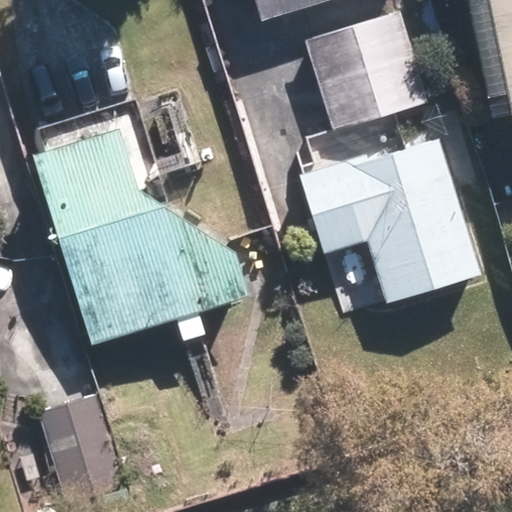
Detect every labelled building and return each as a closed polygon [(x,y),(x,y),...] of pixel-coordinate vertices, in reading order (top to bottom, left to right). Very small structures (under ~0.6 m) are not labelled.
[(249,0),(254,16),(305,0),(249,0)] [(511,0),(475,0),(500,119),(511,116),(511,0)] [(391,16),(303,43),(328,125),(416,99),(391,16)] [(37,48),(0,55),(0,76),(9,119),(50,110),(37,48)] [(104,137),(24,161),(80,343),(233,296),(221,256),(121,193),(104,137)] [(425,146),(306,182),(325,244),(366,231),(386,296),(464,272),(425,146)] [(87,401),(42,416),(68,499),(114,484),(87,401)]
